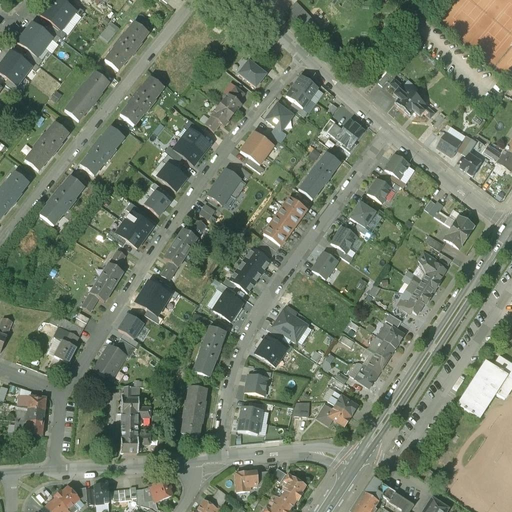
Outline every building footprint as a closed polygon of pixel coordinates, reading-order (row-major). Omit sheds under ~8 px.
[(65,6),(57,0),(51,0),(47,7),(68,22),(74,14),(75,13),(65,6)] [(69,1),(65,6),(75,13),(74,14),(79,17),(83,12),(69,1)] [(348,55),(297,3),(287,13),(338,65),(348,55)] [(68,22),(47,7),(40,16),(51,24),(61,32),(61,31),(68,22)] [(61,32),(51,24),(47,29),(60,38),(62,40),(66,35),(61,31),(61,32)] [(124,35),(113,49),(104,61),(118,72),(126,62),(140,45),(140,44),(148,34),(134,24),(125,35),(124,35)] [(42,32),(31,25),(24,34),(44,49),(51,40),(42,32)] [(51,40),(56,44),(60,38),(47,29),(45,28),(42,32),(51,40)] [(44,49),(24,34),(17,43),(27,51),(37,59),(37,58),(44,49)] [(37,59),(27,51),(24,56),(38,67),(42,62),(37,58),(37,59)] [(511,80),(511,57),(505,64),(500,59),(495,65),(511,80)] [(265,76),(248,62),(238,75),(255,88),(265,76)] [(84,85),(73,99),(74,99),(65,111),(78,122),(86,112),(87,112),(101,95),(100,95),(108,84),(94,74),(85,85),(84,85)] [(300,77),(292,88),(309,100),(317,89),(308,83),(309,81),(302,76),(301,77),(300,77)] [(149,78),(141,88),(127,105),(128,106),(120,116),(134,127),(143,115),(143,116),(155,101),(154,101),(163,89),(149,78)] [(414,96),(401,85),(394,79),(389,84),(397,90),(393,95),(398,100),(394,105),(401,111),(414,96)] [(235,87),(228,96),(228,95),(219,106),(232,117),(241,106),(237,103),(244,95),(235,87)] [(292,88),(285,98),(302,110),(309,100),(292,88)] [(414,96),(401,111),(409,118),(413,112),(418,117),(422,112),(430,118),(434,113),(427,107),(414,96)] [(219,106),(210,117),(211,118),(204,126),(214,133),(220,125),(223,128),(232,117),(219,106)] [(291,117),(276,106),(266,121),(274,128),(280,132),(291,117)] [(439,114),(431,122),(436,127),(444,118),(439,114)] [(189,131),(198,138),(203,133),(189,121),(184,127),(189,131)] [(349,121),(335,139),(342,144),(341,147),(350,154),(356,146),(354,144),(363,132),(349,121)] [(54,124),(45,135),(44,135),(33,149),(34,150),(24,161),(38,172),(46,162),(47,162),(61,145),(60,145),(68,135),(54,124)] [(109,128),(101,138),(87,155),(88,156),(80,166),(93,177),(103,165),(103,166),(115,151),(114,151),(123,139),(109,128)] [(280,132),(274,128),(268,137),(279,145),(286,136),(280,132)] [(181,141),(201,157),(209,147),(198,138),(189,131),(181,141)] [(265,141),(254,133),(247,143),(266,157),(273,147),(265,141)] [(460,143),(445,133),(436,147),(451,157),(460,143)] [(279,145),(268,137),(265,141),(273,147),(276,150),(279,145)] [(201,157),(181,141),(173,150),(173,151),(182,158),(193,167),(201,157)] [(266,157),(247,143),(240,153),(249,159),(259,167),(266,157)] [(173,151),(173,150),(168,147),(164,153),(167,155),(178,164),(182,158),(173,151)] [(511,155),(504,150),(500,155),(488,147),(484,152),(497,161),(496,162),(506,168),(506,169),(510,172),(511,169),(511,155)] [(473,156),(468,152),(465,157),(465,158),(459,167),(467,172),(466,173),(471,176),(474,171),(480,161),(473,156)] [(314,169),(309,175),(309,176),(298,190),(312,200),(323,186),(328,179),(339,164),(325,154),(314,169)] [(178,164),(167,155),(162,162),(166,166),(167,165),(176,173),(181,167),(178,164)] [(395,155),(385,170),(399,179),(409,164),(395,155)] [(259,167),(249,159),(246,164),(260,175),(264,170),(259,167)] [(167,165),(166,166),(157,178),(175,193),(186,180),(176,173),(167,165)] [(251,176),(241,169),(238,173),(248,181),(251,176)] [(245,185),(225,171),(214,186),(229,197),(235,200),(245,185)] [(14,174),(5,185),(4,185),(0,190),(0,219),(6,212),(7,212),(21,195),(20,195),(28,184),(14,174)] [(61,188),(47,205),(48,206),(40,216),(53,227),(62,215),(63,216),(74,201),(83,189),(69,178),(61,188)] [(391,189),(377,179),(367,193),(382,203),(391,189)] [(168,195),(154,184),(150,188),(155,192),(164,199),(168,195)] [(229,197),(214,186),(207,197),(222,207),(229,197)] [(164,199),(155,192),(144,207),(158,218),(169,203),(164,199)] [(309,206),(295,196),(291,200),(306,211),(309,206)] [(291,200),(289,199),(282,208),(299,221),(306,211),(291,200)] [(207,202),(199,215),(209,221),(217,208),(207,202)] [(131,213),(140,220),(144,215),(130,203),(125,210),(130,214),(131,213)] [(375,213),(360,203),(349,219),(364,229),(375,213)] [(299,221),(282,208),(276,217),(293,230),(299,221)] [(123,224),(144,239),(152,228),(140,220),(131,213),(130,214),(123,224)] [(446,219),(436,213),(433,217),(443,223),(446,219)] [(473,226),(458,216),(450,227),(465,237),(473,226)] [(293,230),(276,217),(269,226),(286,239),(293,230)] [(182,231),(163,260),(169,263),(160,277),(168,282),(177,269),(196,240),(205,227),(197,222),(188,234),(182,231)] [(144,239),(123,224),(116,234),(115,235),(125,241),(137,250),(144,239)] [(269,226),(263,236),(279,248),(280,248),(286,239),(269,226)] [(465,237),(450,227),(443,239),(458,248),(465,237)] [(356,238),(342,228),(330,244),(345,254),(356,238)] [(115,235),(116,234),(111,231),(106,237),(121,247),(125,241),(115,235)] [(443,245),(429,235),(424,242),(439,251),(443,245)] [(265,237),(261,242),(276,253),(279,248),(265,237)] [(276,253),(261,242),(258,247),(272,257),(276,253)] [(272,257),(258,247),(254,251),(269,262),(272,257)] [(254,251),(252,250),(244,261),(262,274),(270,263),(269,262),(254,251)] [(117,251),(108,265),(99,279),(113,289),(122,274),(116,270),(125,257),(117,251)] [(336,263),(323,254),(311,271),(325,280),(336,263)] [(452,260),(443,254),(439,259),(449,265),(452,260)] [(439,263),(426,255),(421,256),(418,260),(426,275),(439,283),(439,282),(438,282),(445,271),(438,266),(439,263)] [(262,274),(244,261),(236,273),(254,286),(262,274)] [(254,286),(236,273),(229,282),(236,287),(247,295),(254,286)] [(422,281),(410,273),(408,277),(412,280),(419,285),(422,281)] [(422,281),(419,285),(430,292),(432,289),(434,290),(439,283),(426,275),(422,281)] [(113,289),(99,279),(89,294),(90,294),(81,308),(89,313),(98,300),(104,303),(113,289)] [(229,282),(226,280),(222,286),(232,292),(236,287),(229,282)] [(419,285),(412,280),(409,284),(417,289),(419,285)] [(366,284),(361,281),(357,287),(362,290),(366,284)] [(160,290),(148,283),(141,294),(163,308),(170,297),(160,290)] [(163,285),(160,290),(170,297),(174,300),(178,295),(163,285)] [(222,286),(220,285),(216,290),(224,296),(224,295),(231,300),(235,294),(232,292),(222,286)] [(430,292),(419,285),(417,289),(413,295),(426,303),(430,296),(428,295),(430,292)] [(163,308),(141,294),(135,304),(147,311),(157,318),(157,317),(163,308)] [(231,300),(224,295),(224,296),(213,312),(230,323),(241,307),(231,300)] [(413,295),(408,303),(404,301),(400,308),(407,312),(409,309),(416,314),(423,303),(425,304),(426,303),(413,295)] [(157,318),(147,311),(143,316),(159,326),(162,321),(157,317),(157,318)] [(307,327),(283,312),(272,328),(296,344),(307,327)] [(78,314),(72,324),(83,330),(89,319),(78,314)] [(401,321),(389,314),(385,321),(397,328),(401,321)] [(64,320),(54,315),(49,324),(59,329),(64,320)] [(127,316),(118,331),(123,334),(133,341),(143,325),(127,316)] [(11,323),(2,319),(0,325),(0,336),(5,338),(11,323)] [(59,329),(54,339),(61,343),(62,342),(67,333),(72,324),(64,320),(59,329)] [(402,335),(384,323),(376,336),(394,348),(402,335)] [(83,330),(72,324),(67,333),(78,339),(83,330)] [(209,329),(202,348),(202,347),(199,355),(193,374),(208,380),(214,363),(215,363),(219,352),(218,351),(224,334),(209,329)] [(67,333),(62,342),(61,343),(53,358),(62,363),(62,364),(63,366),(66,366),(68,365),(68,362),(74,350),(72,349),(78,339),(67,333)] [(133,341),(123,334),(120,339),(120,340),(135,349),(138,344),(133,341)] [(394,348),(376,336),(368,350),(375,354),(385,361),(394,348)] [(274,343),(266,338),(255,355),(275,368),(285,353),(286,351),(274,343)] [(286,351),(285,353),(288,355),(292,349),(277,338),(274,343),(286,351)] [(135,349),(120,340),(114,350),(125,357),(128,360),(135,349)] [(114,350),(109,347),(94,370),(110,380),(125,357),(114,350)] [(375,354),(366,368),(377,375),(385,361),(375,354)] [(487,362),(459,405),(481,419),(497,393),(506,399),(511,389),(511,364),(501,357),(494,367),(487,362)] [(362,366),(353,380),(368,389),(377,375),(366,368),(362,366)] [(347,378),(339,372),(335,378),(344,384),(347,378)] [(267,380),(247,376),(244,394),(263,398),(267,380)] [(205,391),(188,388),(186,403),(185,403),(182,421),(183,421),(180,436),(197,439),(200,426),(204,404),(203,404),(205,391)] [(356,407),(333,392),(327,402),(334,407),(350,417),(356,407)] [(45,399),(29,397),(27,410),(44,412),(45,399)] [(123,399),(120,399),(120,414),(121,414),(121,413),(137,413),(138,413),(138,408),(138,399),(123,399)] [(331,411),(324,406),(316,419),(327,426),(332,420),(343,427),(350,417),(334,407),(331,411)] [(261,412),(241,408),(239,421),(259,425),(261,412)] [(44,412),(27,410),(26,422),(43,424),(44,412)] [(137,413),(121,413),(121,414),(121,427),(137,427),(137,419),(137,413)] [(26,422),(15,421),(14,434),(41,437),(43,424),(26,422)] [(259,425),(239,421),(236,433),(256,437),(259,425)] [(137,427),(121,427),(120,439),(120,440),(136,440),(136,435),(137,427)] [(136,440),(120,440),(120,439),(119,439),(119,450),(118,452),(119,454),(121,455),(123,454),(137,454),(137,445),(137,440),(136,440)] [(285,475),(277,469),(271,478),(279,483),(285,475)] [(247,474),(234,475),(236,493),(248,492),(247,474)] [(304,487),(287,476),(283,482),(287,484),(281,492),(284,493),(295,500),(295,501),(296,502),(301,495),(299,494),(304,487)] [(393,494),(370,479),(360,494),(375,504),(380,498),(384,501),(387,503),(393,494)] [(167,480),(152,486),(154,491),(150,493),(154,503),(171,496),(169,489),(170,487),(167,480)] [(106,486),(94,487),(96,505),(108,504),(106,486)] [(81,503),(67,488),(61,493),(60,492),(54,498),(55,499),(66,510),(73,504),(76,508),(81,503)] [(295,500),(284,493),(278,503),(277,503),(276,500),(273,498),(270,502),(274,504),(286,511),(287,511),(295,501),(295,500)] [(360,494),(348,511),(373,511),(374,511),(372,510),(375,504),(360,494)] [(407,511),(412,506),(393,494),(387,503),(402,511),(407,511)] [(375,504),(378,506),(381,501),(383,502),(384,501),(380,498),(375,504)] [(55,499),(44,508),(47,511),(60,511),(62,510),(63,511),(62,511),(67,511),(66,510),(55,499)] [(445,511),(447,509),(431,499),(423,511),(445,511)] [(210,507),(203,502),(196,511),(217,511),(219,509),(212,504),(210,507)]
